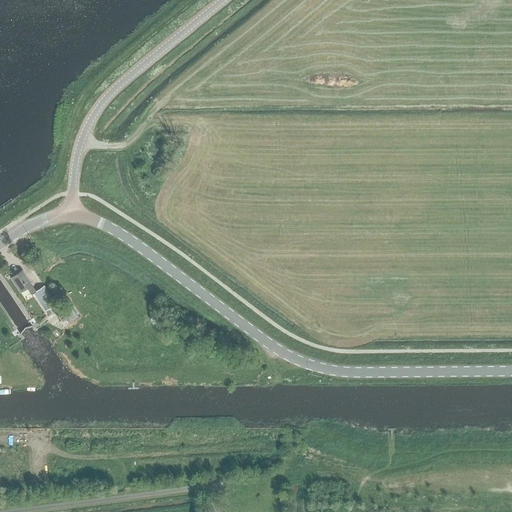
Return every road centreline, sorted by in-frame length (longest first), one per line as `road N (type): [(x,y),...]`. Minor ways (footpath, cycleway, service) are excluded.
road 1 (tertiary): [(511,372),(351,374),(301,362),(102,224),(70,212)]
road 2 (tertiary): [(70,212),(77,151),(92,115),(220,0)]
